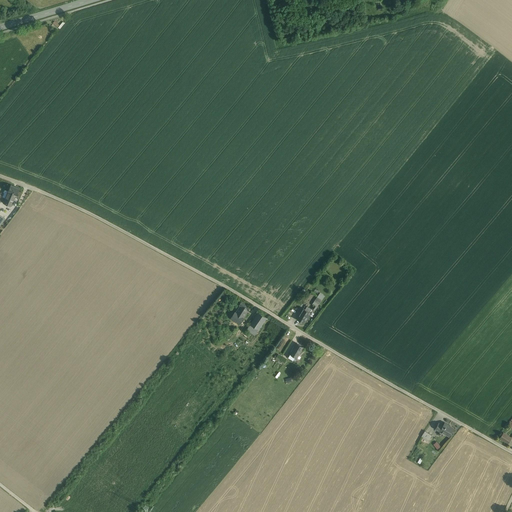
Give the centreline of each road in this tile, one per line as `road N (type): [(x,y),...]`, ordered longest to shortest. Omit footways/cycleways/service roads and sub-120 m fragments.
road 1 (unclassified): [(0,176),(107,221),(511,451)]
road 2 (track): [(267,0),(278,46),(430,12),(443,19)]
